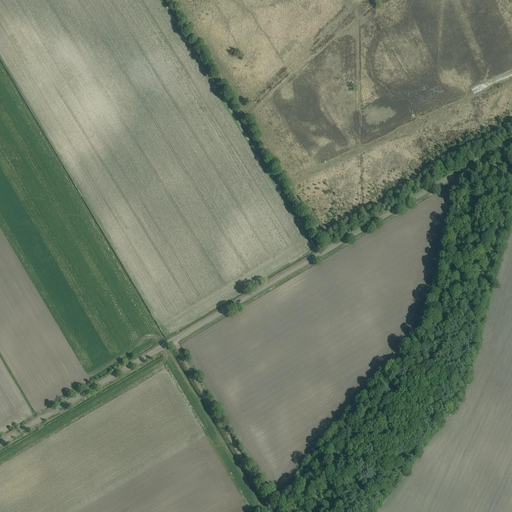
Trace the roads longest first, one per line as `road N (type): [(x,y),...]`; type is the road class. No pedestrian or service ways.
road 1 (unclassified): [(0,443),(511,140)]
road 2 (track): [(172,340),(271,511)]
